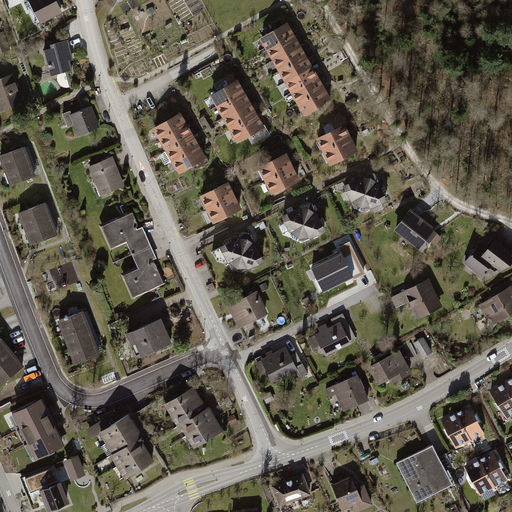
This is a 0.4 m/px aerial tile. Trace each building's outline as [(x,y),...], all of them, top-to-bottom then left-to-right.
[(31,0),(30,1),(41,22),(60,12),(53,0),(31,0)] [(259,41),(265,53),(293,36),(287,25),(259,41)] [(0,53),(9,50),(3,32),(0,33),(0,53)] [(299,47),(293,36),(265,53),(271,64),(299,47)] [(67,42),(45,47),(52,75),(74,70),(67,42)] [(271,64),(278,75),(306,58),(299,47),(271,64)] [(278,75),(284,86),(312,69),(306,58),(278,75)] [(319,80),(312,69),(284,86),(290,97),(319,80)] [(209,99),(216,110),(244,94),(233,75),(222,81),(227,89),(209,99)] [(12,76),(0,80),(0,105),(2,110),(21,103),(12,76)] [(290,97),(297,108),(325,91),(319,80),(290,97)] [(331,102),(325,91),(297,108),(303,119),(331,102)] [(250,105),(244,94),(216,110),(222,122),(250,105)] [(222,122),(229,133),(257,117),(250,105),(222,122)] [(96,127),(88,106),(68,114),(76,135),(96,127)] [(152,131),(158,143),(186,126),(180,115),(152,131)] [(269,137),(257,117),(229,133),(236,144),(246,138),(251,147),(269,137)] [(193,138),(186,126),(158,143),(165,154),(193,138)] [(316,141),(323,155),(352,141),(345,127),(316,141)] [(165,154),(172,165),(200,149),(193,138),(165,154)] [(359,155),(352,141),(323,155),(330,169),(359,155)] [(0,160),(4,171),(29,161),(24,148),(0,156),(0,160)] [(206,160),(200,149),(172,165),(178,177),(206,160)] [(257,170),(264,184),(293,170),(285,155),(257,170)] [(123,186),(111,157),(90,166),(101,195),(123,186)] [(34,175),(29,161),(4,171),(9,184),(34,175)] [(300,184),(293,170),(264,184),(271,198),(300,184)] [(351,208),(359,212),(372,176),(368,175),(343,189),(351,208)] [(376,178),(372,176),(359,212),(366,214),(386,204),(376,178)] [(198,198),(205,212),(234,198),(227,184),(198,198)] [(241,212),(234,198),(205,212),(212,226),(241,212)] [(51,218),(45,203),(19,213),(25,229),(51,218)] [(289,239),(297,242),(309,207),(306,205),(280,220),(289,239)] [(313,208),(309,207),(297,242),(304,244),(324,234),(313,208)] [(435,229),(410,211),(395,233),(424,253),(430,245),(434,248),(441,239),(432,232),(435,229)] [(126,240),(132,253),(151,246),(143,228),(138,230),(132,215),(102,229),(110,247),(126,240)] [(25,229),(30,244),(57,234),(51,218),(25,229)] [(228,269),(235,272),(248,237),(245,236),(211,254),(216,263),(223,265),(225,264),(228,269)] [(252,238),(248,237),(235,272),(243,274),(262,265),(252,238)] [(480,245),(465,265),(483,280),(493,267),(501,274),(510,268),(511,264),(511,250),(507,246),(505,248),(495,240),(487,251),(480,245)] [(151,246),(132,253),(139,269),(123,276),(132,296),(161,283),(151,261),(157,259),(151,246)] [(339,255),(310,270),(323,294),(352,279),(343,263),(347,261),(343,254),(340,256),(339,255)] [(57,287),(79,280),(73,261),(51,269),(57,287)] [(442,309),(428,281),(391,299),(396,310),(408,304),(417,321),(442,309)] [(511,289),(511,288),(479,307),(491,327),(511,314),(511,289)] [(256,293),(227,308),(239,331),(268,315),(256,293)] [(87,325),(83,311),(58,320),(63,333),(87,325)] [(160,322),(127,335),(137,360),(170,347),(160,322)] [(320,348),(324,357),(349,345),(339,324),(327,330),(325,327),(317,331),(319,334),(307,339),(313,351),(320,348)] [(92,339),(87,325),(63,333),(68,347),(92,339)] [(0,387),(24,367),(0,339),(0,387)] [(97,352),(92,339),(68,347),(73,361),(97,352)] [(423,339),(414,345),(422,358),(431,352),(423,339)] [(267,359),(255,364),(260,375),(265,373),(269,383),(296,372),(299,379),(307,376),(303,366),(301,367),(296,354),(290,357),(286,350),(273,356),(272,354),(266,356),(267,359)] [(399,352),(368,370),(378,387),(389,380),(392,386),(412,374),(399,352)] [(511,373),(502,380),(511,397),(511,373)] [(368,400),(357,376),(325,391),(328,399),(335,396),(342,412),(368,400)] [(511,413),(511,397),(502,380),(488,388),(505,417),(511,413)] [(171,413),(201,394),(195,384),(165,404),(171,413)] [(208,405),(201,394),(171,413),(178,424),(206,407),(208,405)] [(41,398),(13,413),(37,460),(64,446),(41,398)] [(468,406),(455,412),(470,442),(484,435),(468,406)] [(206,407),(178,424),(185,436),(213,418),(206,407)] [(470,442),(455,412),(441,419),(456,449),(470,442)] [(103,445),(133,425),(127,416),(97,435),(103,445)] [(213,418),(185,436),(193,447),(220,430),(213,418)] [(140,436),(133,425),(103,445),(110,456),(137,438),(140,436)] [(137,438),(110,456),(117,467),(145,449),(137,438)] [(432,445),(415,454),(435,492),(452,483),(432,445)] [(145,449),(117,467),(124,478),(152,461),(145,449)] [(479,459),(494,487),(507,480),(492,452),(479,459)] [(435,492),(415,454),(397,463),(417,501),(435,492)] [(83,476),(77,457),(64,461),(71,480),(83,476)] [(480,494),(494,487),(479,459),(465,467),(480,494)] [(48,511),(70,504),(61,482),(58,483),(53,469),(26,479),(31,492),(39,489),(48,511)] [(303,474),(271,486),(279,507),(311,494),(303,474)] [(352,476),(331,486),(343,511),(354,506),(357,511),(373,504),(366,489),(359,492),(352,476)]
